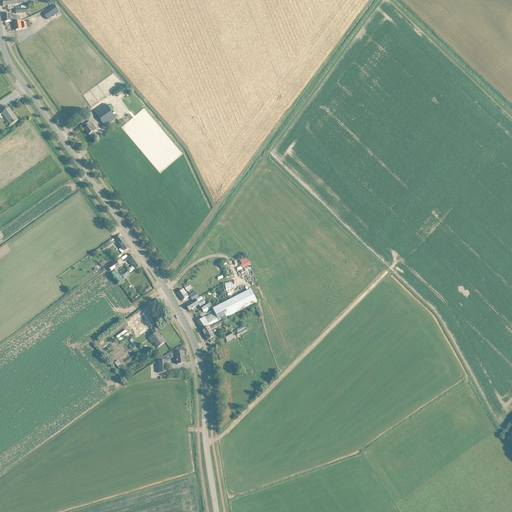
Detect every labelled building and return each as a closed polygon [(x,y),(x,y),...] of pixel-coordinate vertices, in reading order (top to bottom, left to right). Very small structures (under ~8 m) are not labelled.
[(54,6),(43,13),(47,20),(58,12),(54,6)] [(9,14),(4,14),(5,22),(10,22),(17,21),(16,15),(12,16),(12,13),(9,14)] [(15,31),(20,30),(22,30),(21,24),(22,24),(23,29),(30,28),(29,22),(21,23),(20,21),(14,22),(15,31)] [(105,127),(116,119),(106,104),(94,112),(105,127)] [(9,108),(5,111),(2,113),(11,125),(18,120),(9,108)] [(88,136),(92,134),(93,133),(88,124),(83,127),(88,136)] [(99,137),(108,130),(107,129),(105,130),(103,126),(95,132),(99,137)] [(121,237),(117,240),(116,240),(124,252),(129,249),(121,237)] [(133,255),(129,258),(127,259),(132,266),(133,265),(136,269),(141,266),(133,255)] [(120,259),(107,269),(110,273),(123,263),(120,259)] [(124,268),(118,272),(124,279),(135,271),(132,267),(127,271),(124,268)] [(116,270),(112,273),(120,284),(124,281),(116,270)] [(137,275),(127,281),(136,294),(146,288),(137,275)] [(187,292),(192,289),(189,284),(184,287),(187,292)] [(145,292),(143,294),(144,295),(152,290),(150,287),(144,291),(145,292)] [(183,301),(187,299),(188,297),(183,290),(177,294),(183,301)] [(202,330),(223,319),(224,320),(257,303),(251,291),(213,309),(215,313),(197,322),(202,330)] [(193,302),(198,298),(195,293),(189,297),(193,302)] [(199,304),(198,303),(202,300),(202,298),(202,297),(201,297),(199,299),(198,298),(193,302),(186,306),(189,311),(199,304)] [(204,312),(212,308),(209,302),(200,307),(204,312)] [(140,315),(130,323),(140,337),(150,329),(140,315)] [(211,343),(216,341),(219,340),(217,336),(214,337),(211,331),(225,324),(223,320),(209,327),(202,331),(207,341),(210,340),(211,343)] [(237,333),(238,338),(246,335),(245,330),(237,333)] [(158,348),(161,346),(165,343),(158,332),(149,339),(152,343),(154,342),(158,348)] [(227,343),(234,339),(235,340),(237,338),(235,335),(233,337),(231,332),(224,336),(227,343)] [(130,341),(135,348),(138,345),(133,339),(130,341)] [(158,374),(167,374),(167,362),(175,356),(177,365),(181,364),(186,363),(183,348),(177,348),(168,354),(158,361),(157,362),(158,374)]
